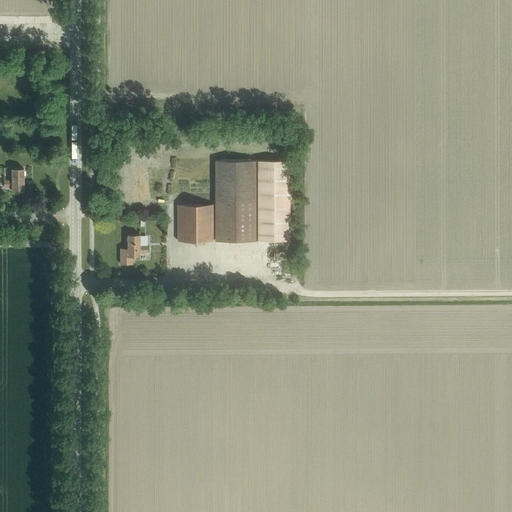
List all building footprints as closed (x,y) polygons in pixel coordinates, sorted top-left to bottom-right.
[(256,160),(216,160),(215,240),(256,240),(256,160)] [(290,240),(290,160),(256,160),(256,240),(290,240)] [(12,191),(24,190),(23,168),(12,168),(12,180),(4,180),(4,187),(12,187),(12,191)] [(213,240),(213,204),(178,204),(178,240),(213,240)] [(132,256),(140,256),(140,253),(148,253),(148,246),(140,246),(140,234),(128,234),(128,248),(121,248),(120,264),(132,264),(132,256)] [(226,251),(226,273),(264,272),(264,251),(226,251)]
